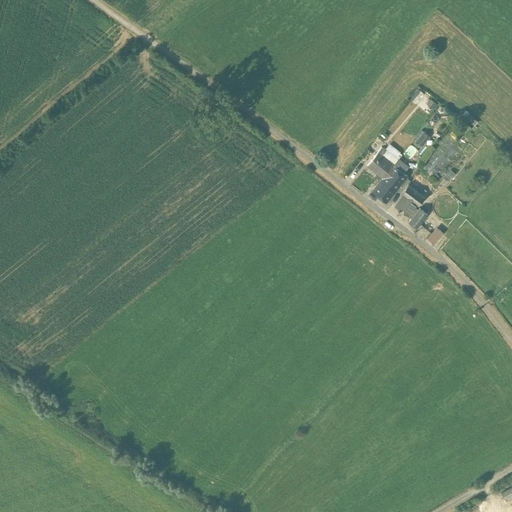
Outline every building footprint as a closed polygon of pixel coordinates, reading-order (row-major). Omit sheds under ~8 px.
[(415,102),(424,92),(418,88),(410,98),(415,102)] [(472,126),(478,120),(466,110),(461,117),(472,126)] [(424,132),(417,141),(421,145),(423,143),(429,136),(424,132)] [(393,164),(378,151),(367,165),(383,178),(393,164)] [(383,178),(372,191),(386,202),(408,176),(403,172),(407,168),(406,166),(398,159),(398,160),(397,160),(394,164),(383,178)] [(451,170),(445,178),(448,181),(455,172),(451,170)] [(424,197),(407,184),(401,192),(403,194),(395,206),(407,215),(413,206),(415,203),(418,205),(424,197)] [(413,206),(407,215),(411,218),(415,214),(418,210),(413,206)] [(423,220),(415,214),(411,218),(411,219),(419,225),(423,220)] [(419,225),(411,219),(408,223),(416,229),(419,225)] [(437,227),(427,238),(433,243),(443,232),(437,227)]
